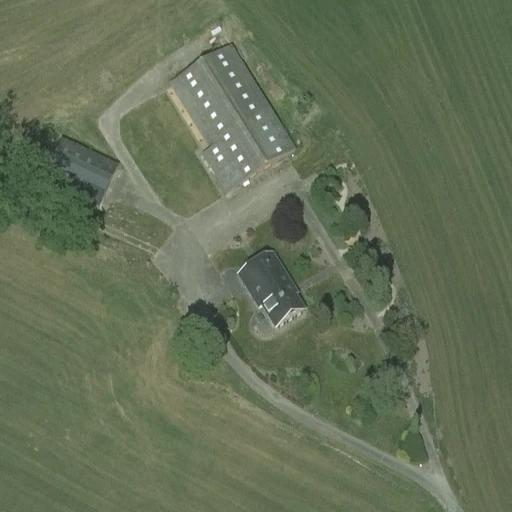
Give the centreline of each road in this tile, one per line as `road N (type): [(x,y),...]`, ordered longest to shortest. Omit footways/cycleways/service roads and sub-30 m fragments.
road 1 (unclassified): [(452,511),(439,488),(287,409),(241,375),(215,331)]
road 2 (track): [(0,171),(168,243),(215,331)]
